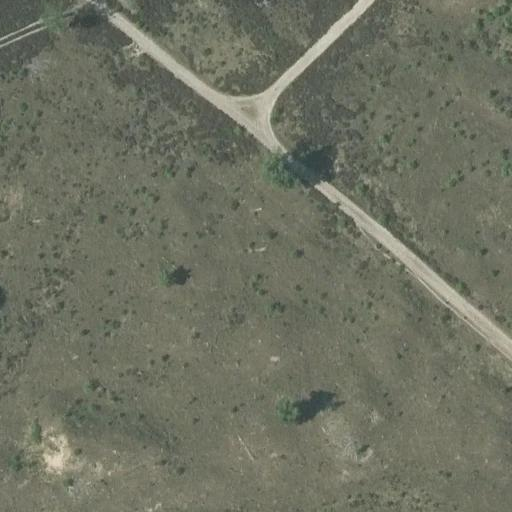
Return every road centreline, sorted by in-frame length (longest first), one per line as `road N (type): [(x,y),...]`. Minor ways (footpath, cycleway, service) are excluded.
road 1 (track): [(243,122),(511,347)]
road 2 (track): [(91,1),(243,122)]
road 3 (track): [(365,0),(243,122)]
